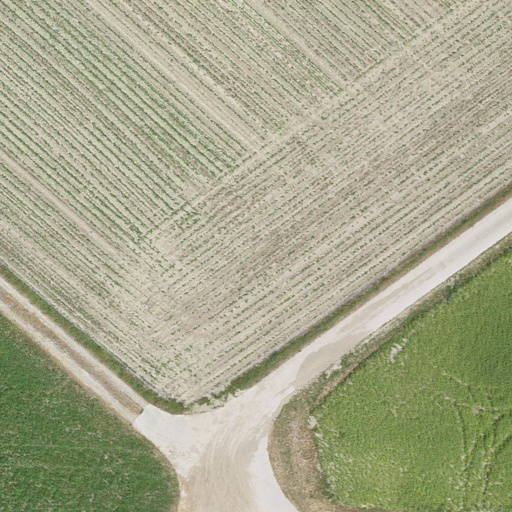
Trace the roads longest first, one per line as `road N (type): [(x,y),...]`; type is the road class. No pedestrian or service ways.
road 1 (track): [(225,511),(209,463),(253,410),(511,214)]
road 2 (track): [(0,281),(209,463)]
